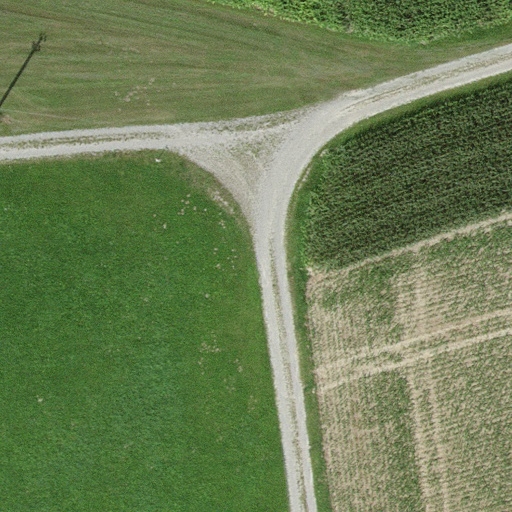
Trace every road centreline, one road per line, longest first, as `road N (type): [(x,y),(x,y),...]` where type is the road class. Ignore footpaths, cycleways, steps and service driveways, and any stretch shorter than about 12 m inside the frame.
road 1 (track): [(0,154),(260,133),(367,110),(511,64)]
road 2 (track): [(312,511),(273,232),(279,185),(306,144),(367,110)]
road 3 (track): [(273,232),(245,182),(210,157),(166,142)]
